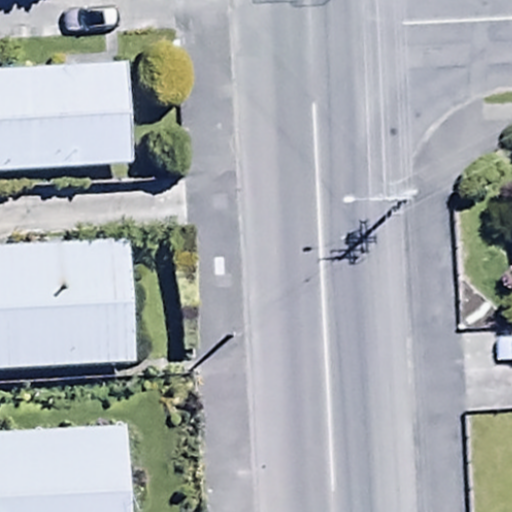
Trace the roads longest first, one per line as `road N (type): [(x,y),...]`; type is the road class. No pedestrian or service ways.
road 1 (tertiary): [(340,511),(314,25)]
road 2 (residential): [(314,25),(511,16)]
